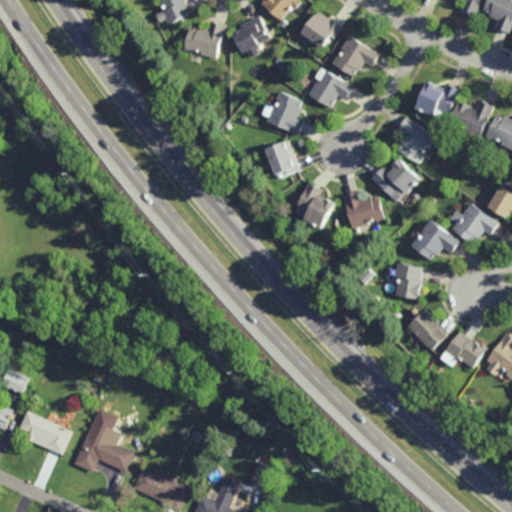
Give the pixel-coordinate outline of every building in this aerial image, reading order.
[(170,25),(168,20),(161,23),(158,15),(167,11),(161,0),(188,0),(189,2),(188,2),(193,14),(170,25)] [(300,0),(300,1),(305,5),(296,16),(291,12),(283,21),(265,4),(268,0),(300,0)] [(476,18),(462,12),(466,4),(456,0),(482,0),(480,5),(482,6),(476,18)] [(511,0),(511,32),(511,35),(498,28),(500,22),(491,18),(492,15),(485,12),(490,0),(511,0)] [(321,12),(304,33),(326,49),(331,39),(333,39),(337,40),(345,28),(339,24),(321,12)] [(273,39),(261,44),(262,46),(258,48),(261,54),(253,59),(250,53),(247,55),(236,34),(238,34),(238,33),(243,31),(245,30),(242,26),(261,16),(273,39)] [(286,28),(282,24),(285,20),(290,24),(286,28)] [(226,34),(225,34),(219,59),(202,55),(203,53),(196,51),(195,53),(187,51),(193,27),(200,29),(201,26),(211,28),(212,22),(228,26),(226,34)] [(376,68),(369,64),(364,72),(362,70),(358,77),(337,64),(341,57),(344,59),(345,56),(345,55),(346,53),(347,54),(348,51),(345,49),(353,37),(375,50),(376,49),(384,54),(376,68)] [(281,76),(275,73),(276,72),(275,72),(279,65),(285,69),(281,76)] [(349,83),(349,82),(357,87),(349,100),(342,96),(335,109),(312,95),(320,83),(323,84),(324,82),(319,78),(325,68),(349,83)] [(445,92),(448,86),(463,93),(451,118),(439,112),(435,119),(431,117),(432,115),(419,108),(430,84),(445,92)] [(303,109),(306,110),(302,119),(308,122),(302,136),(294,133),(294,132),(271,122),(273,119),(265,115),(269,105),(280,110),(281,107),(279,106),(280,103),(282,104),(283,101),(280,100),(283,92),(306,102),(303,109)] [(492,119),(491,119),(481,140),(467,134),(468,132),(466,131),(464,130),(464,129),(462,128),(460,131),(450,126),(459,107),(458,107),(460,103),(473,108),(473,110),(478,112),(482,102),(496,109),(492,119)] [(511,151),(503,147),(504,144),(498,141),(497,144),(488,139),(499,117),(506,120),(507,118),(511,120),(511,151)] [(423,165),(402,153),(406,146),(404,144),(410,135),(403,131),(410,118),(419,123),(419,124),(439,136),(431,150),(432,150),(423,165)] [(289,180),(287,180),(287,179),(282,181),(271,150),(294,141),(305,172),(289,178),(289,180)] [(467,165),(462,161),(467,155),(472,158),(467,165)] [(425,182),(422,186),(421,188),(419,187),(411,195),(407,192),(399,201),(382,184),(376,179),(386,169),(394,176),(401,169),(398,166),(404,160),(408,164),(407,165),(425,182)] [(511,207),(508,214),(491,204),(494,197),(498,199),(508,182),(511,184),(511,207)] [(326,191),(324,195),(330,198),(332,196),(340,200),(337,205),(325,226),(320,224),(320,225),(318,224),(318,223),(308,217),(311,211),(300,205),(308,189),(310,190),(313,184),(326,191)] [(365,197),(375,194),(375,196),(383,195),(388,219),(377,221),(379,230),(357,234),(350,201),(349,201),(347,193),(363,190),(365,197)] [(501,221),(493,233),(486,229),(481,237),(478,235),(474,241),(454,227),(459,220),(452,216),(458,208),(465,212),(472,201),(501,221)] [(462,238),(453,250),(446,245),(436,258),(417,243),(422,236),(423,237),(428,230),(427,230),(436,217),(452,230),(452,231),(462,238)] [(425,279),(427,279),(425,288),(427,288),(425,298),(401,294),(403,280),(402,280),(402,277),(403,278),(403,276),(400,276),(402,261),(427,266),(425,279)] [(368,283),(362,277),(372,267),(378,273),(368,283)] [(434,349),(412,325),(431,308),(440,317),(438,319),(442,323),(440,325),(449,334),(434,349)] [(472,338),(473,337),(481,343),(482,341),(491,347),(489,350),(488,350),(475,367),(460,356),(459,358),(460,359),(455,366),(442,356),(462,330),(472,338)] [(511,333),(511,376),(508,374),(510,371),(508,370),(507,370),(504,368),(505,367),(503,366),(498,374),(489,368),(493,362),(490,360),(505,339),(504,338),(509,331),(511,333)] [(32,361),(24,358),(27,351),(34,355),(32,361)] [(25,393),(5,384),(12,368),(33,378),(25,393)] [(103,383),(95,380),(97,375),(105,378),(103,383)] [(472,408),(467,403),(471,399),(476,404),(472,408)] [(0,402),(16,409),(7,429),(0,425),(0,402)] [(67,455),(48,447),(51,441),(23,428),(30,410),(77,431),(67,455)] [(129,472),(101,460),(96,472),(78,464),(92,432),(138,452),(129,472)] [(268,487),(253,482),(261,462),(276,468),(268,487)] [(183,511),(167,504),(168,502),(137,488),(146,467),(194,488),(183,511)] [(233,509),(233,508),(242,511),(197,511),(204,495),(218,501),(229,475),(244,482),(233,509)]
